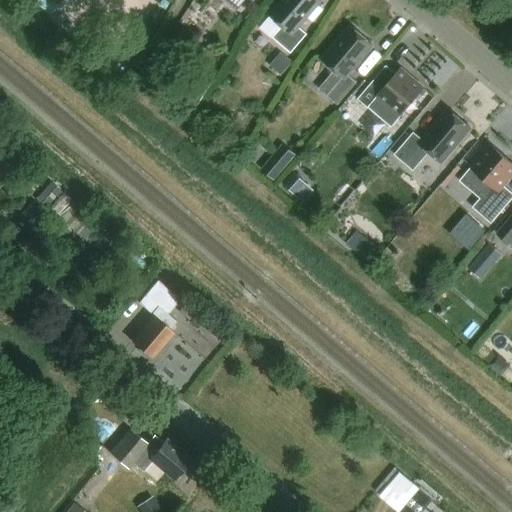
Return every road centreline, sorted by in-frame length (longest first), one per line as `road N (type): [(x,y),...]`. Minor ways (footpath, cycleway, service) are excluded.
road 1 (unclassified): [(290,511),(0,265)]
road 2 (unclassified): [(511,85),(412,0)]
